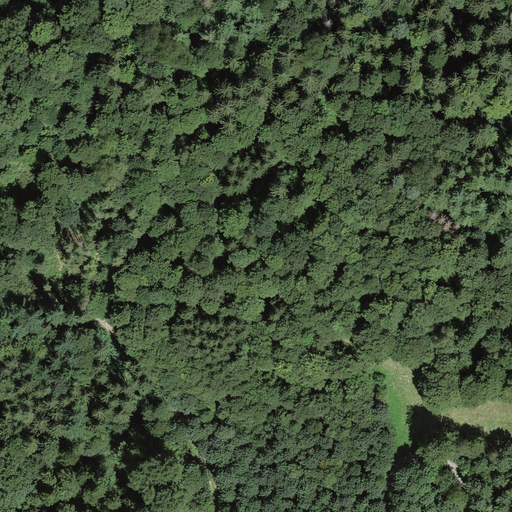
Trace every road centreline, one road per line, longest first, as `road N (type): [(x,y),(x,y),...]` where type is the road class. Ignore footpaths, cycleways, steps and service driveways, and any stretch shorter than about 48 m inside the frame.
road 1 (track): [(214,511),(199,458),(174,412),(115,336),(68,298),(0,301)]
road 2 (track): [(388,511),(392,470),(431,453),(464,478),(470,511)]
